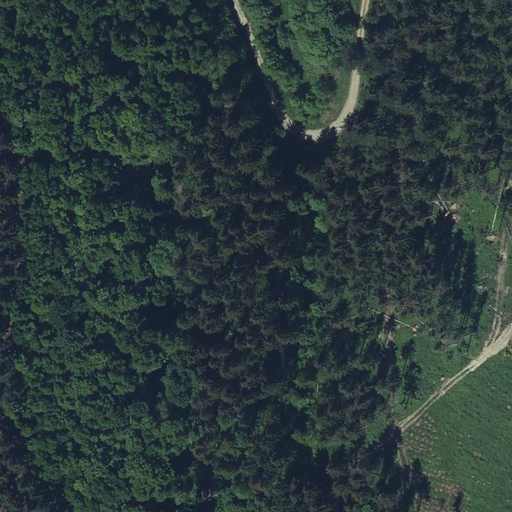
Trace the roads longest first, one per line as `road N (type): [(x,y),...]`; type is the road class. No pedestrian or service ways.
road 1 (track): [(511,313),(422,412),(356,427),(294,406),(217,251),(131,0)]
road 2 (track): [(359,0),(331,120),(293,129),(250,82),(212,0)]
